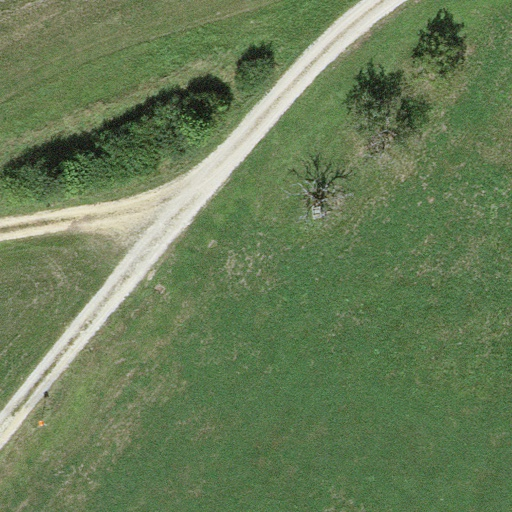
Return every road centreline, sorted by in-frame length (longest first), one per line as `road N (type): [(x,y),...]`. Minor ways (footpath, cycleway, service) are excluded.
road 1 (track): [(377,0),(320,44),(161,223),(0,443)]
road 2 (track): [(0,232),(112,215),(161,223)]
